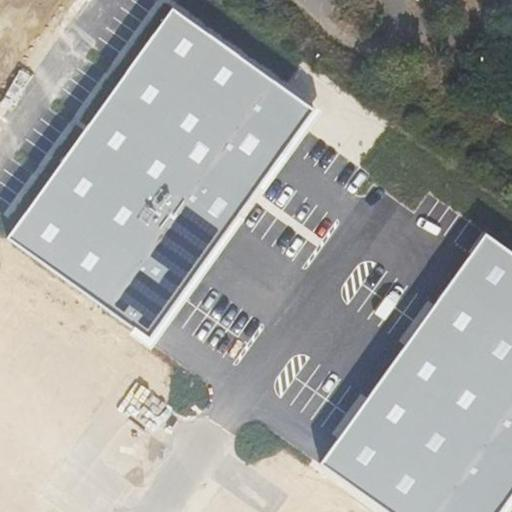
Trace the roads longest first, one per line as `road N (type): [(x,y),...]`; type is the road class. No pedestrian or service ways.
road 1 (unclassified): [(366,219),(158,511)]
road 2 (unknown): [(0,257),(224,418)]
road 3 (unknown): [(120,391),(271,499)]
road 4 (unknown): [(98,0),(0,142)]
